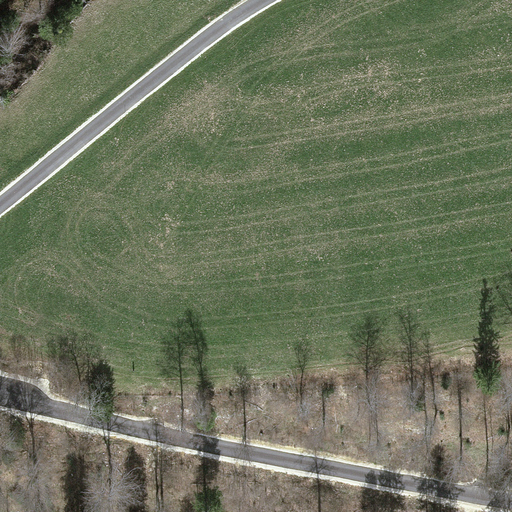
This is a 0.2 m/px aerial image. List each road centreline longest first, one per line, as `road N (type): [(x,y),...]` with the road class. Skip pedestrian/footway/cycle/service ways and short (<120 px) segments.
road 1 (unclassified): [(511,501),(224,448),(0,392)]
road 2 (unclassified): [(0,204),(190,48),(262,0)]
